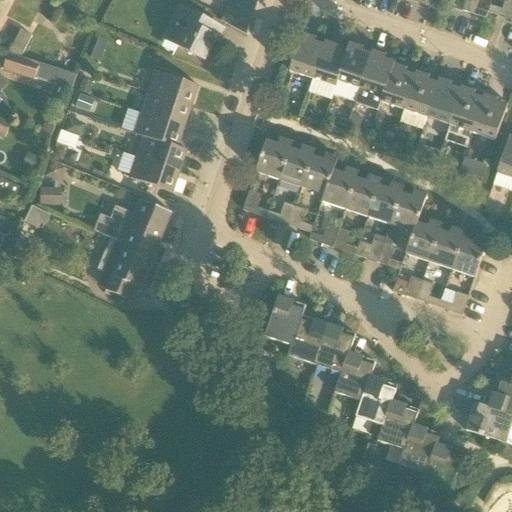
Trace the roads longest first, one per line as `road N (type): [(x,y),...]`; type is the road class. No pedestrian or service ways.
road 1 (residential): [(208,233),(287,0)]
road 2 (residential): [(511,74),(314,0)]
road 3 (residential): [(369,309),(442,392),(466,388),(488,334)]
road 4 (residential): [(257,257),(239,302),(213,308),(197,274),(208,233)]
road 5 (residential): [(369,309),(257,257)]
road 6 (residential): [(488,334),(369,309)]
